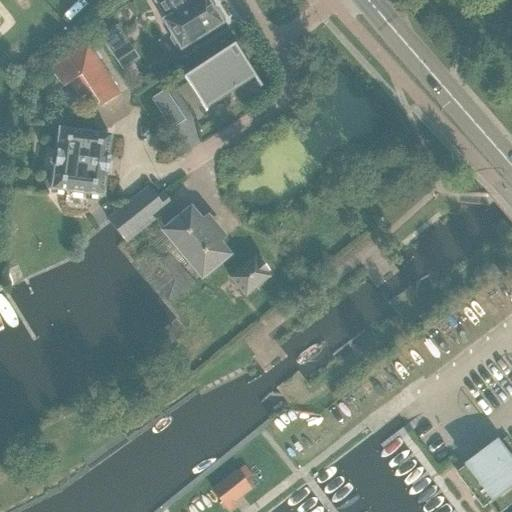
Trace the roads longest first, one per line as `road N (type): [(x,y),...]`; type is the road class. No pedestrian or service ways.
road 1 (residential): [(275,43),(288,71),(280,105),(180,166),(133,167)]
road 2 (secondary): [(511,167),(367,0)]
